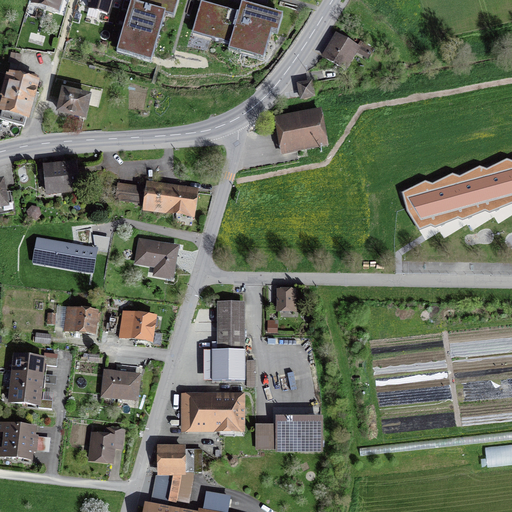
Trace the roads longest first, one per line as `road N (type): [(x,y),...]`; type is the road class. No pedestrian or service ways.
road 1 (track): [(511,79),(360,108),(324,164),(225,181)]
road 2 (residential): [(197,276),(511,282)]
road 3 (secondary): [(236,119),(209,131),(0,151)]
road 4 (unclassified): [(134,488),(197,276)]
road 5 (unclassified): [(197,276),(238,139),(236,119)]
road 6 (secondary): [(333,0),(278,83),(236,119)]
road 7 (residential): [(0,473),(134,488)]
